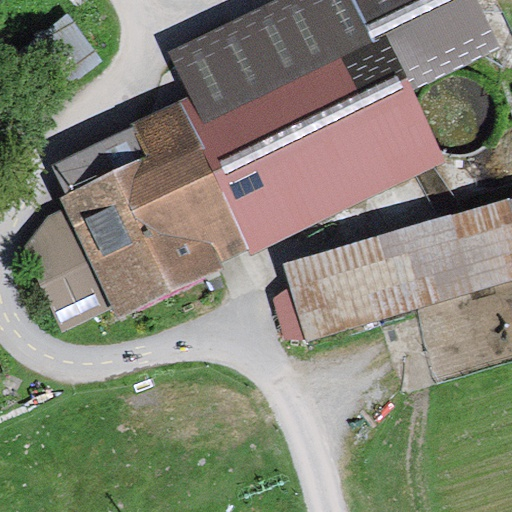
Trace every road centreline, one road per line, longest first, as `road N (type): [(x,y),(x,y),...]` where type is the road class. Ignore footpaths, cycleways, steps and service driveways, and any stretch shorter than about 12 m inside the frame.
road 1 (track): [(324,511),(291,412),(253,359),(202,337),(70,365),(30,349),(4,318),(0,299)]
road 2 (track): [(0,253),(11,207),(45,154),(125,74),(135,31),(126,0)]
